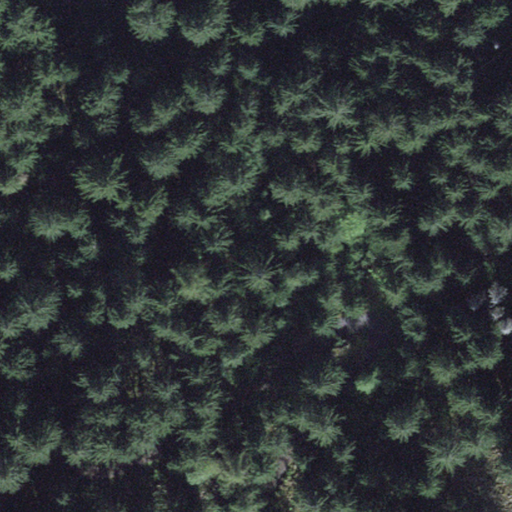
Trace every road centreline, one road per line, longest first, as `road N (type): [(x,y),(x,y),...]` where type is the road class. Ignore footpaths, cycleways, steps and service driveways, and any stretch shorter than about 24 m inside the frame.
road 1 (track): [(0,441),(15,452),(82,464),(128,458),(178,438),(336,327),(355,322),(375,341),(370,360),(256,511)]
road 2 (track): [(249,0),(80,158),(45,184),(0,186)]
